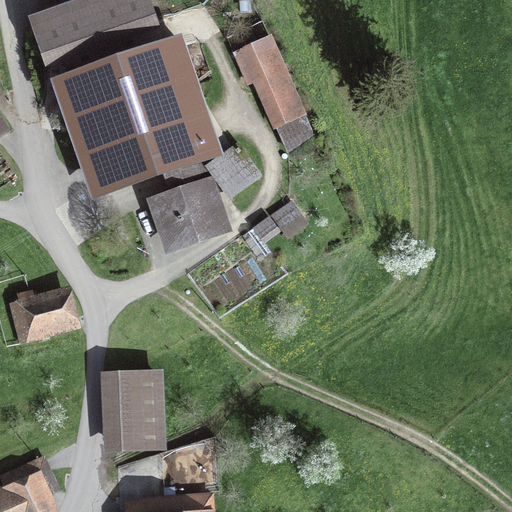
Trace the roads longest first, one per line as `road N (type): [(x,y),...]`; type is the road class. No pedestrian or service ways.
road 1 (track): [(94,303),(216,246),(253,213),(272,175),(260,138),(212,45),(183,25),(51,79),(46,118),(31,144)]
road 2 (unclassified): [(68,511),(84,449),(97,319),(38,197),(4,0)]
road 3 (track): [(157,277),(272,379),(447,453),(511,496)]
road 4 (track): [(79,480),(211,429),(272,379)]
